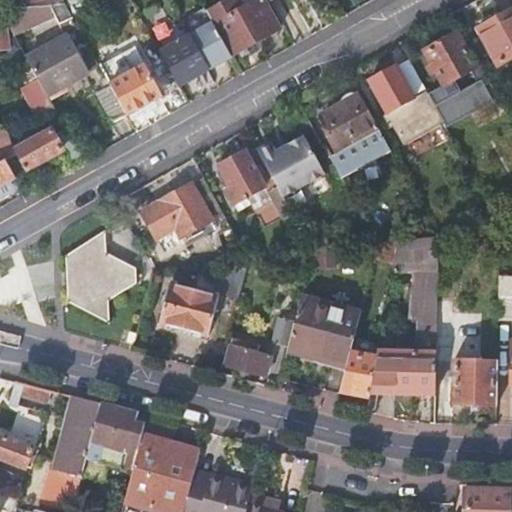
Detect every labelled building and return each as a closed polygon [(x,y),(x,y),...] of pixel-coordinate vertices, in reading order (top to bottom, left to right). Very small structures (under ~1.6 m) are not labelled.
[(279,29),(262,0),(257,0),(243,8),(238,0),(230,0),(207,13),(230,54),(231,56),(279,29)] [(55,16),(59,25),(72,18),(64,3),(48,5),(55,16)] [(55,16),(48,5),(29,7),(0,9),(0,10),(14,35),(55,16)] [(511,58),(511,10),(478,29),(499,66),(511,58)] [(163,56),(180,85),(208,68),(207,67),(230,54),(207,13),(184,26),(190,38),(162,53),(163,56)] [(72,18),(59,25),(66,37),(68,36),(79,30),(72,18)] [(0,60),(0,55),(0,50),(9,49),(7,28),(0,28),(0,60)] [(68,36),(89,74),(100,68),(98,65),(79,30),(68,36)] [(428,95),(443,120),(447,127),(494,101),(485,86),(490,83),(480,64),(475,67),(456,33),(423,53),(443,86),(428,95)] [(31,66),(48,96),(89,74),(68,36),(66,37),(27,59),(31,66)] [(163,56),(162,53),(156,44),(146,51),(153,62),(163,56)] [(106,79),(111,88),(126,116),(161,96),(144,66),(131,73),(119,54),(98,65),(100,68),(106,79)] [(428,95),(409,60),(369,82),(390,120),(386,122),(389,128),(394,126),(403,143),(443,120),(428,95)] [(31,66),(21,67),(22,74),(28,86),(23,89),(40,119),(57,114),(48,96),(31,66)] [(111,88),(106,79),(98,83),(103,92),(110,88),(111,88)] [(110,88),(103,92),(97,95),(113,123),(125,116),(110,88)] [(379,130),(359,94),(324,113),(334,133),(328,136),(337,152),(337,153),(338,152),(345,165),(352,162),(357,170),(391,151),(379,130)] [(18,158),(25,172),(63,150),(52,130),(33,140),(30,136),(23,140),(25,144),(15,150),(18,158)] [(278,151),(275,146),(273,142),(257,151),(258,152),(283,197),(324,174),(304,137),(286,147),(278,151)] [(283,141),(275,146),(278,151),(286,147),(283,141)] [(226,190),(234,204),(264,188),(272,201),(282,218),(292,212),(283,197),(258,152),(254,154),(252,151),(247,153),(246,151),(244,152),(242,148),(229,155),(232,159),(219,167),(231,188),(226,190)] [(337,152),(329,157),(342,179),(357,170),(352,162),(345,165),(338,152),(337,153),(337,152)] [(6,160),(0,163),(0,200),(23,190),(6,160)] [(224,215),(203,178),(142,213),(156,240),(157,239),(165,253),(183,243),(181,239),(224,215)] [(264,188),(234,204),(238,212),(251,205),(254,211),(272,201),(264,188)] [(106,231),(65,256),(68,300),(111,321),(109,300),(138,281),(136,267),(107,253),(106,231)] [(438,301),(439,236),(398,241),(395,261),(415,259),(411,318),(419,320),(419,328),(426,328),(425,340),(420,340),(420,346),(431,346),(431,345),(436,345),(438,301)] [(311,265),(315,252),(289,255),(290,264),(311,265)] [(511,277),(499,277),(498,318),(511,318),(511,277)] [(216,297),(169,284),(159,322),(207,335),(216,297)] [(351,353),(361,316),(302,298),(288,349),(317,356),(318,352),(349,361),(351,353)] [(452,301),(438,301),(436,345),(436,347),(452,347),(452,301)] [(272,354),(231,345),(226,366),(266,375),(272,354)] [(377,355),(370,391),(435,394),(436,354),(417,353),(417,349),(400,349),(400,352),(378,351),(377,355)] [(315,362),(347,371),(349,361),(318,352),(317,356),(315,362)] [(351,353),(349,361),(347,371),(344,382),(349,384),(347,391),(369,395),(370,391),(377,355),(351,353)] [(497,405),(498,362),(455,361),(454,404),(497,405)] [(26,384),(14,381),(10,398),(22,401),(24,394),(23,394),(26,384)] [(51,391),(26,384),(23,394),(24,394),(22,401),(47,407),(51,391)] [(72,396),(56,456),(61,458),(77,397),(72,396)] [(83,474),(86,460),(101,404),(77,397),(61,458),(56,456),(43,500),(74,509),(83,474)] [(101,404),(86,460),(108,466),(132,472),(142,435),(147,416),(101,404)] [(165,511),(183,511),(194,475),(195,470),(200,451),(142,435),(132,472),(125,502),(165,511)] [(0,436),(0,459),(25,470),(34,449),(0,436)] [(105,480),(108,466),(86,460),(83,474),(105,480)] [(231,484),(231,480),(195,470),(194,475),(231,484)] [(183,511),(245,511),(248,504),(250,495),(253,485),(231,480),(231,484),(194,475),(183,511)] [(509,511),(510,490),(466,489),(464,511),(509,511)] [(250,495),(248,504),(278,511),(280,503),(250,495)]
